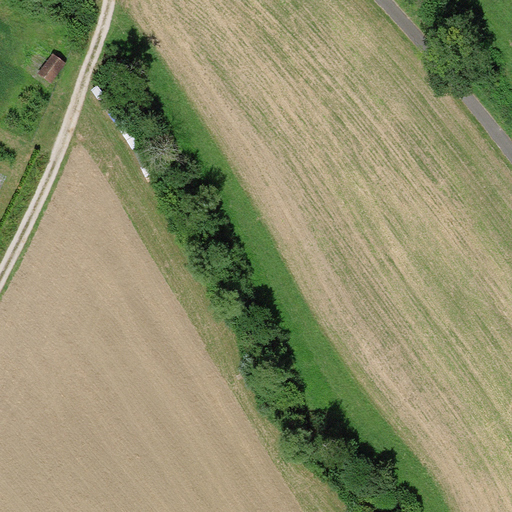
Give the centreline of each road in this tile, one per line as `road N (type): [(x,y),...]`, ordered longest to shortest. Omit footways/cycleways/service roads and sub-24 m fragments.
road 1 (track): [(0,280),(110,0)]
road 2 (track): [(511,150),(386,0)]
